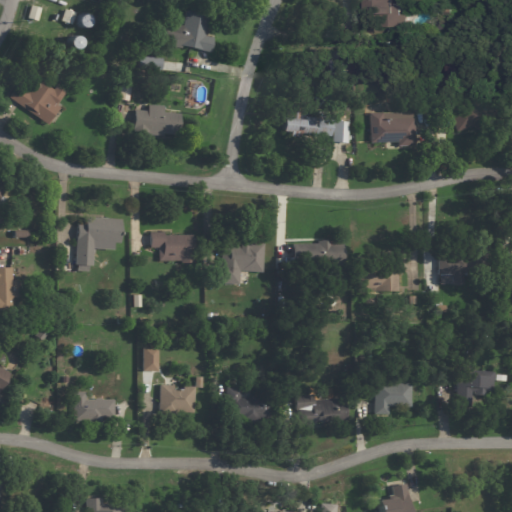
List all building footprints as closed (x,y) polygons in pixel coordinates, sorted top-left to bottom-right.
[(400,0),(400,18),(400,29),(381,29),(381,16),(362,16),(362,1),(381,1),(381,0),(400,0)] [(29,8),(38,10),(35,23),(24,20),(27,7),(29,8)] [(57,22),(61,11),(72,15),(68,26),(57,22)] [(206,29),(204,38),(211,39),(209,53),(153,43),(157,23),(182,27),(185,13),(208,17),(206,29)] [(329,52),(345,53),(344,79),(331,79),(332,67),(329,67),(329,52)] [(133,66),(157,67),(158,56),(133,55),(133,66)] [(441,82),(442,57),(458,57),(457,82),(441,82)] [(57,104),(54,108),(56,109),(45,127),(6,100),(16,86),(23,91),(31,79),(51,92),(55,87),(64,93),(57,104)] [(478,129),(454,133),(450,108),(479,104),(483,129),(478,129)] [(164,137),(146,137),(146,134),(134,134),(134,129),(130,129),(131,112),(145,112),(145,107),(160,107),(160,114),(177,114),(176,137),(164,137)] [(328,138),(297,136),(297,133),(292,132),(292,139),(284,138),(284,134),(277,133),(278,119),(291,121),(292,108),(303,109),(303,118),(329,120),(328,138)] [(413,132),(413,147),(395,147),(395,144),(368,144),(368,115),(411,114),(411,119),(412,119),(413,132)] [(346,124),(344,145),(329,144),(331,123),(346,124)] [(0,181),(7,185),(0,197),(12,204),(1,226),(0,225),(0,181)] [(96,243),(92,243),(91,268),(88,268),(87,273),(77,272),(77,267),(74,267),(77,226),(83,227),(83,219),(120,221),(119,244),(96,243)] [(172,237),(189,237),(189,262),(156,263),(156,249),(147,249),(147,234),(161,234),(161,237),(172,237)] [(343,266),(290,267),(290,246),(315,246),(315,243),(328,243),(328,245),(342,245),(343,266)] [(261,246),(259,274),(237,272),(236,285),(214,284),(216,265),(219,265),(220,246),(237,247),(237,244),(261,246)] [(438,277),(435,277),(435,259),(448,259),(448,256),(459,256),(460,286),(447,286),(447,277),(438,277)] [(506,258),(511,258),(511,281),(501,281),(502,258),(506,258)] [(398,272),(398,276),(395,276),(395,294),(365,294),(365,290),(356,290),(356,268),(383,268),(383,264),(398,264),(398,272)] [(0,275),(8,275),(8,282),(15,282),(15,299),(2,299),(2,316),(0,316),(0,275)] [(138,296),(138,308),(131,309),(130,296),(138,296)] [(44,335),(39,343),(31,337),(36,330),(44,335)] [(156,349),(155,371),(140,371),(140,349),(156,349)] [(463,372),(468,372),(468,374),(477,375),(477,372),(493,373),(492,394),(470,393),(469,408),(453,408),(455,371),(463,372)] [(192,389),(190,415),(172,414),(172,417),(155,416),(157,386),(171,387),(171,391),(180,391),(180,388),(191,388),(191,383),(200,384),(199,389),(192,389)] [(390,408),(386,408),(386,418),(372,417),(372,384),(409,385),(409,408),(390,408)] [(239,389),(239,398),(271,400),(270,426),(222,423),(224,389),(239,389)] [(110,402),(110,424),(71,424),(71,394),(82,394),(82,401),(92,401),(93,400),(98,400),(98,402),(110,402)] [(310,402),(341,400),(342,422),(294,426),(292,398),(310,396),(310,402)] [(407,511),(377,511),(377,502),(393,501),(392,488),(406,486),(407,511)] [(83,511),(83,500),(99,500),(99,511),(83,511)] [(331,511),(333,504),(318,502),(317,511),(331,511)]
